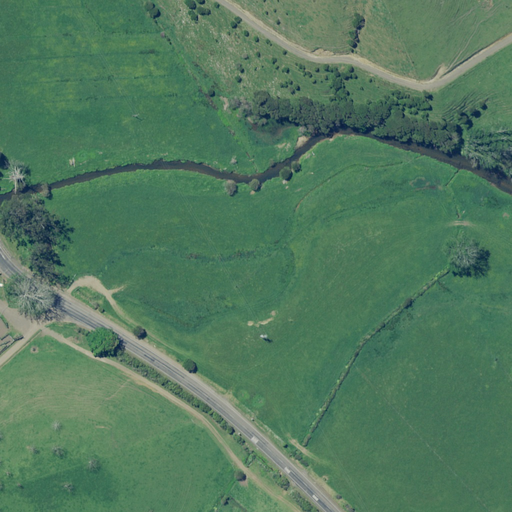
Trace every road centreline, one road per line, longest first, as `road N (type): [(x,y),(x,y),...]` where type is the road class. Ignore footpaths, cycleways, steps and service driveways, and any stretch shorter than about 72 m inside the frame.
road 1 (primary): [(0,259),(22,280),(214,391),(344,511)]
road 2 (track): [(244,0),(278,33),(416,96),(511,41)]
